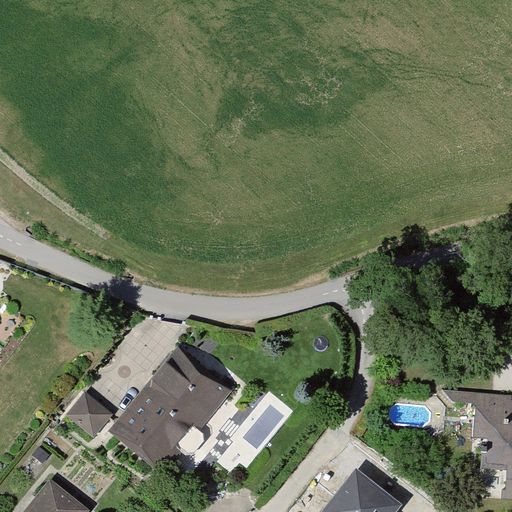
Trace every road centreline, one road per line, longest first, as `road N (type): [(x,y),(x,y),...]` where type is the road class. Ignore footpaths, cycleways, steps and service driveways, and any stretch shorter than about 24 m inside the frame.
road 1 (residential): [(361,286),(276,306),(187,305),(124,291),(0,236)]
road 2 (residential): [(273,511),(359,397),(368,361),(361,286)]
road 3 (residential): [(511,244),(361,286)]
